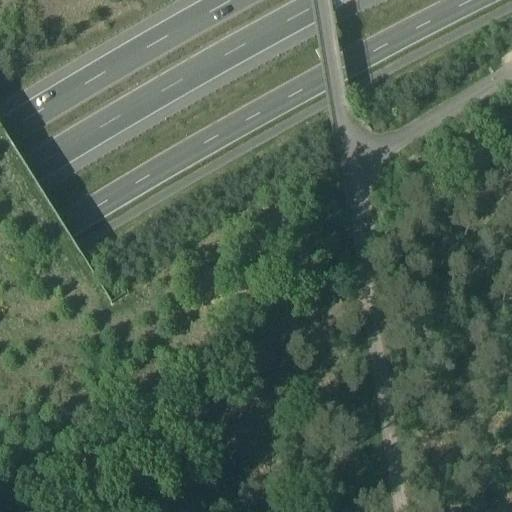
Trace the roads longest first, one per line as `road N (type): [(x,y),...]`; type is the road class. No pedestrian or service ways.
road 1 (tertiary): [(0,292),(182,183),(511,11)]
road 2 (motorway): [(0,215),(386,0)]
road 3 (track): [(317,0),(374,345)]
road 4 (motorway): [(290,0),(0,165)]
road 5 (unclassified): [(511,103),(354,204)]
road 6 (track): [(374,345),(398,511)]
road 7 (track): [(374,345),(511,321)]
